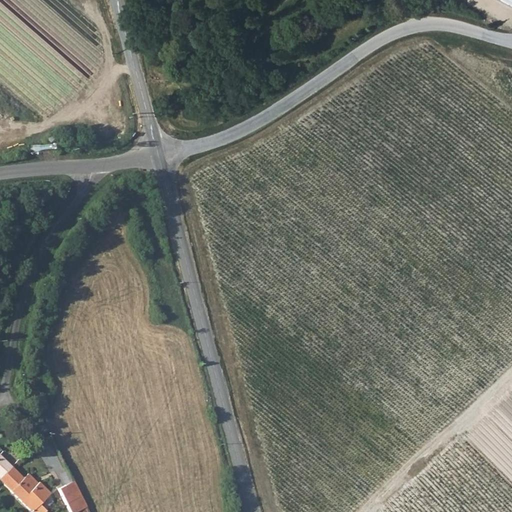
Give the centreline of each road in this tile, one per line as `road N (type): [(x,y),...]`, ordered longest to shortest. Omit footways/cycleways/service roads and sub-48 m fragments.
road 1 (unclassified): [(157,155),(241,131),(404,30),(428,25),(511,42)]
road 2 (tertiary): [(157,155),(253,511)]
road 3 (residential): [(0,394),(37,255),(98,164)]
road 4 (tertiary): [(116,0),(157,155)]
